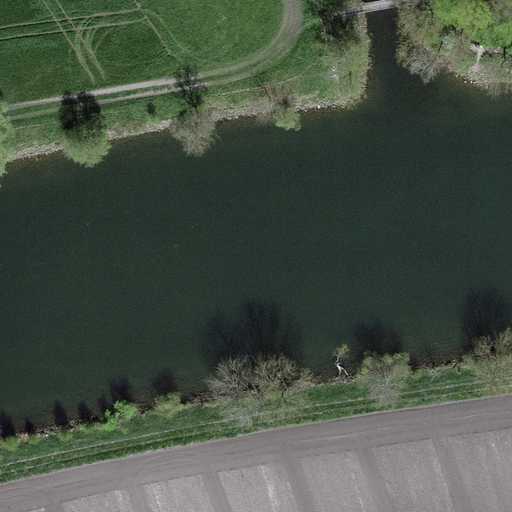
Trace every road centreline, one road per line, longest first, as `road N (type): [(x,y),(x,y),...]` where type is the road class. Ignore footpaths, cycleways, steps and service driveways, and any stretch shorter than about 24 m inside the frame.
road 1 (track): [(511,377),(0,467)]
road 2 (track): [(340,12),(256,72),(0,126)]
